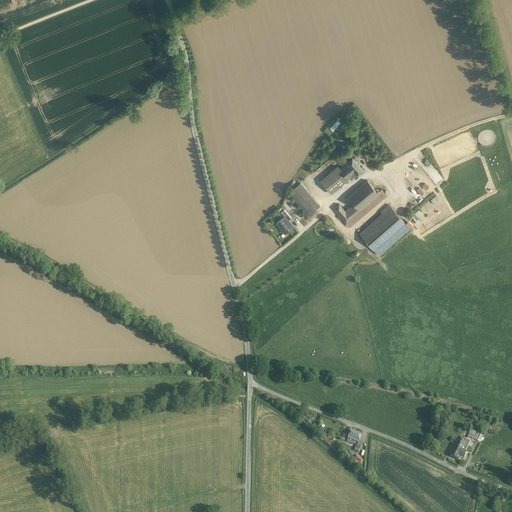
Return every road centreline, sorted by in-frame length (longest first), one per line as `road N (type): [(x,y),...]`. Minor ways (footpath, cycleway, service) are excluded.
road 1 (unclassified): [(169,0),(244,321),(250,382)]
road 2 (residential): [(250,382),(511,487)]
road 3 (unclassified): [(250,382),(248,511)]
